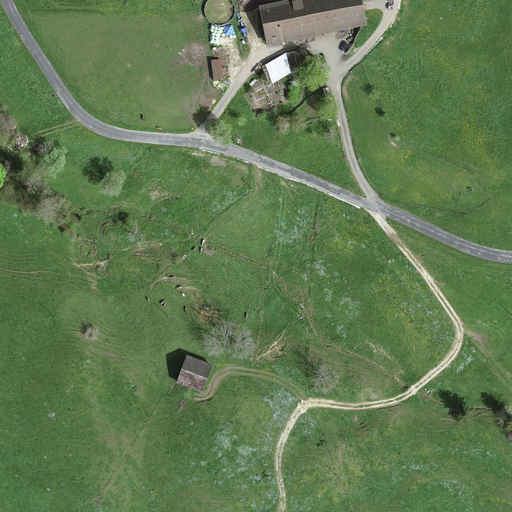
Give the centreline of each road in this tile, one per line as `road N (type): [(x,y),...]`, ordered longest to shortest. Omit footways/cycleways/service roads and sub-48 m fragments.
road 1 (tertiary): [(511,257),(463,245),(241,153),(98,127),(71,105),(6,0)]
road 2 (track): [(373,206),(457,322),(459,342),(406,394),(372,405),(304,404),(281,443),(280,511)]
